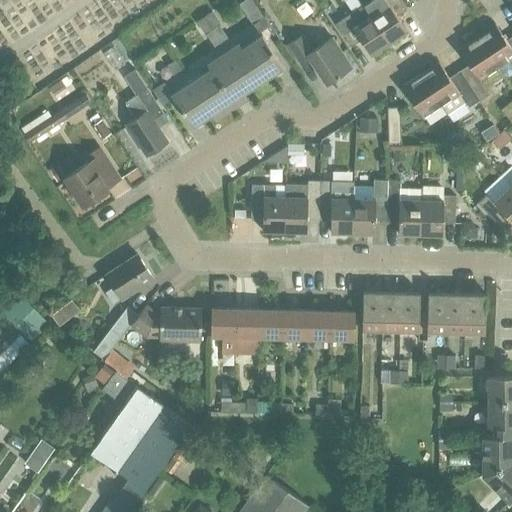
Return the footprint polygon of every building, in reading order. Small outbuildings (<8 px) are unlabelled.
[(369,0),(363,4),(388,42),(407,30),(397,15),(408,9),(401,0),(369,0)] [(354,10),(336,22),(351,45),(361,39),(368,49),(371,53),(377,49),(388,42),(363,4),(354,10)] [(214,11),(198,22),(206,34),(222,24),(214,11)] [(265,17),(254,24),(260,34),(272,27),(265,17)] [(511,35),(506,40),(496,25),(478,37),(503,75),(507,76),(511,73),(511,72),(511,67),(509,62),(511,60),(511,35)] [(303,35),(288,45),(302,65),(311,59),(328,84),(352,67),(332,37),(313,50),(303,35)] [(230,51),(254,88),(285,68),(264,36),(244,49),(240,44),(230,51)] [(503,75),(478,37),(460,49),(469,64),(460,70),(480,101),(490,94),(485,87),(503,76),(503,75)] [(114,46),(104,52),(116,70),(125,63),(114,46)] [(254,88),(230,51),(209,64),(212,69),(203,75),(227,112),(248,99),(245,94),(254,88)] [(440,62),(422,74),(443,105),(448,113),(466,102),(469,107),(476,103),(480,101),(460,70),(450,77),(440,62)] [(136,70),(125,77),(137,95),(126,102),(136,118),(126,124),(148,157),(170,142),(155,120),(165,113),(136,70)] [(443,105),(422,74),(403,86),(424,117),(443,105)] [(227,112),(203,75),(173,95),(194,127),(214,114),(217,119),(227,112)] [(60,78),(48,86),(55,96),(67,88),(60,78)] [(165,79),(153,87),(158,96),(170,87),(165,79)] [(87,94),(73,103),(78,111),(92,102),(87,94)] [(388,142),(401,142),(400,107),(387,107),(388,142)] [(49,110),(23,128),(27,134),(53,116),(49,110)] [(59,123),(66,119),(61,111),(53,116),(27,134),(32,141),(37,138),(40,141),(48,136),(46,132),(51,129),(53,132),(61,127),(59,123)] [(380,117),(362,116),(361,130),(380,131),(380,117)] [(95,123),(104,136),(112,131),(103,117),(95,123)] [(495,125),(487,131),(492,139),(500,133),(495,125)] [(460,133),(451,138),(457,147),(469,147),(460,133)] [(289,154),(305,154),(305,144),(289,143),(289,154)] [(322,143),(321,155),(330,155),(330,143),(322,143)] [(109,188),(122,179),(101,147),(87,157),(91,162),(66,178),(84,206),(110,189),(109,188)] [(406,153),(394,153),(394,162),(406,162),(406,153)] [(58,164),(51,169),(58,180),(65,175),(58,164)] [(511,164),(500,176),(509,186),(511,189),(511,164)] [(511,189),(509,186),(500,176),(485,191),(487,193),(478,202),(502,228),(511,220),(511,221),(511,189)] [(285,185),(284,231),(306,231),(307,219),(319,219),(319,180),(307,179),(307,183),(285,183),(285,185)] [(353,180),(319,180),(319,219),(331,219),(331,232),(352,232),(353,198),(353,186),(353,180)] [(353,198),(352,232),(375,233),(375,221),(387,221),(387,193),(387,181),(373,181),(373,186),(353,186),(353,198)] [(387,193),(387,221),(399,221),(398,233),(420,234),(421,188),(399,187),(399,181),(387,181),(387,193)] [(284,231),(285,185),(251,184),(250,218),(263,218),(263,230),(284,231)] [(421,188),(420,234),(443,234),(443,223),(455,223),(455,194),(443,194),(443,188),(421,188)] [(114,304),(153,279),(137,254),(106,274),(114,286),(106,292),(114,304)] [(382,330),(383,291),(363,290),(363,330),(372,330),(382,330)] [(32,338),(48,321),(17,291),(0,308),(32,338)] [(401,331),(402,291),(383,291),(382,330),(401,331)] [(421,291),(402,291),(401,331),(420,331),(421,291)] [(447,332),(448,292),(429,292),(428,332),(447,332)] [(466,333),(467,293),(448,292),(447,332),(466,333)] [(486,293),(467,293),(466,333),(485,333),(486,293)] [(147,304),(138,315),(131,325),(145,337),(159,337),(159,340),(200,342),(202,308),(160,307),(160,311),(156,311),(147,304)] [(112,348),(131,325),(138,315),(127,306),(93,351),(104,360),(105,358),(112,348)] [(62,308),(52,316),(60,326),(70,318),(62,308)] [(212,308),(211,335),(222,335),(222,352),(235,352),(235,335),(236,308),(212,308)] [(235,335),(235,352),(259,353),(259,336),(260,309),(236,308),(235,335)] [(260,309),(259,336),(283,337),(283,309),(260,309)] [(283,309),(283,337),(306,337),(307,309),(283,309)] [(330,310),(307,309),(306,337),(330,338),(330,310)] [(330,310),(330,338),(355,338),(355,310),(330,310)] [(112,348),(105,358),(127,376),(135,366),(112,348)] [(445,367),(446,354),(437,353),(436,367),(445,367)] [(455,354),(446,354),(445,367),(455,367),(455,354)] [(484,368),(484,354),(476,354),(475,368),(484,368)] [(114,370),(105,363),(96,376),(105,383),(114,370)] [(398,383),(399,370),(390,370),(389,383),(398,383)] [(399,370),(398,383),(408,383),(408,370),(399,370)] [(123,404),(135,388),(115,374),(104,390),(123,404)] [(93,375),(84,378),(89,393),(98,389),(93,375)] [(488,375),(487,401),(511,401),(511,375),(492,375),(488,375)] [(223,380),(222,395),(234,395),(234,380),(223,380)] [(127,511),(189,425),(135,388),(123,404),(90,451),(128,478),(112,501),(110,500),(101,511),(127,511)] [(440,401),(454,401),(454,392),(440,392),(440,401)] [(246,402),(233,402),(233,412),(257,413),(257,403),(257,396),(246,396),(246,402)] [(469,415),(484,414),(483,400),(468,401),(469,415)] [(233,412),(233,402),(221,401),(221,412),(233,412)] [(454,401),(440,401),(440,410),(453,410),(454,401)] [(511,401),(487,401),(487,427),(497,427),(511,426),(511,401)] [(269,403),(268,413),(281,413),(282,403),(269,403)] [(282,403),(281,413),(292,414),(293,404),(282,403)] [(328,415),(328,405),(316,405),(316,414),(328,415)] [(328,405),(328,415),(341,415),(341,405),(328,405)] [(368,418),(369,406),(361,405),(361,417),(368,418)] [(511,426),(497,427),(497,435),(481,435),(481,474),(511,460),(511,426)] [(439,439),(453,439),(453,429),(440,429),(439,439)] [(42,439),(34,450),(46,460),(55,448),(42,439)] [(453,439),(439,439),(439,449),(453,449),(453,439)] [(190,447),(183,442),(174,454),(181,459),(190,447)] [(19,454),(0,479),(0,488),(8,494),(31,463),(19,454)] [(173,456),(165,468),(172,473),(180,461),(173,456)] [(511,460),(481,474),(508,500),(511,496),(511,460)] [(301,511),(307,503),(265,474),(236,511),(301,511)] [(155,495),(166,479),(160,475),(149,491),(155,495)]
